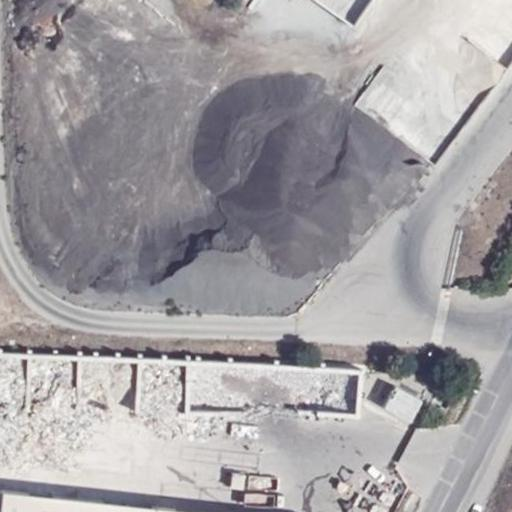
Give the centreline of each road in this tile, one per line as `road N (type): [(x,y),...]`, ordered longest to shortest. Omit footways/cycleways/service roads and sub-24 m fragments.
road 1 (unknown): [(139,0),(196,52),(246,70),(307,71),(429,28)]
road 2 (tertiary): [(511,367),(437,511)]
